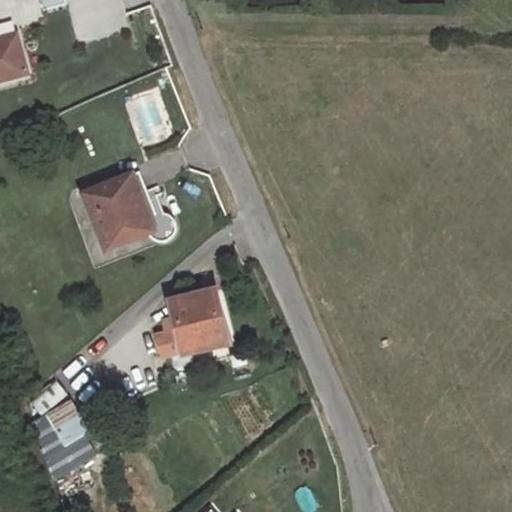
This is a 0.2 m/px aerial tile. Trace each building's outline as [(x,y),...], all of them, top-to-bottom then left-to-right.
[(0,47),(19,42),(17,34),(0,38),(0,47)] [(0,81),(28,73),(19,42),(0,47),(0,81)] [(153,215),(143,191),(140,193),(132,174),(83,194),(106,249),(147,232),(152,239),(159,242),(163,242),(168,240),(171,239),(175,235),(176,231),(176,226),(176,223),(174,219),(171,215),(164,212),(157,213),(153,215)] [(224,339),(212,291),(171,301),(175,316),(183,349),(224,339)] [(183,349),(175,316),(162,320),(165,332),(155,334),(160,355),(183,349)] [(249,376),(247,357),(232,358),(233,378),(249,376)] [(45,416),(71,395),(60,382),(34,403),(45,416)] [(89,433),(70,403),(49,415),(50,417),(65,442),(67,446),(81,438),(89,433)] [(65,442),(50,417),(36,425),(45,453),(65,442)] [(95,465),(81,438),(67,446),(65,442),(45,453),(59,480),(95,465)]
